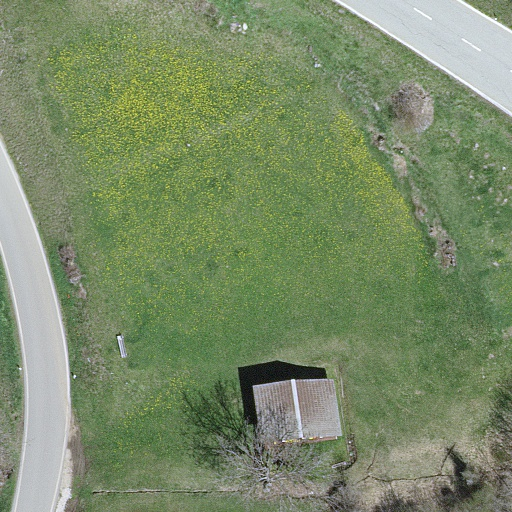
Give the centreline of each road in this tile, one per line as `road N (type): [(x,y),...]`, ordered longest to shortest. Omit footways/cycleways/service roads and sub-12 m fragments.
road 1 (residential): [(0,189),(47,358),(17,511)]
road 2 (tertiary): [(511,82),(385,0)]
